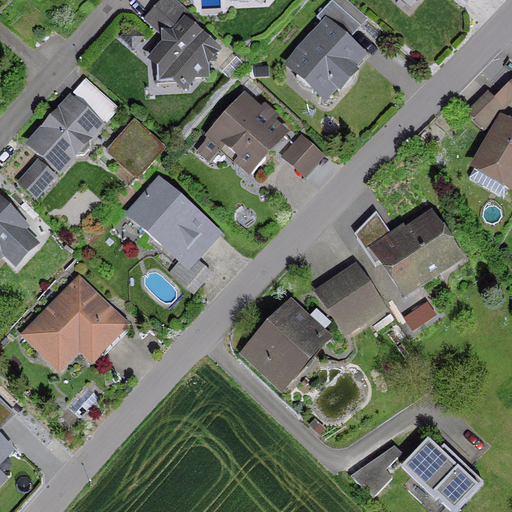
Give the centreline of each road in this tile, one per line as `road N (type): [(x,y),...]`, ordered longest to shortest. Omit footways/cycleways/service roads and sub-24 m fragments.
road 1 (residential): [(511,19),(206,328),(44,511)]
road 2 (residential): [(118,0),(0,131)]
